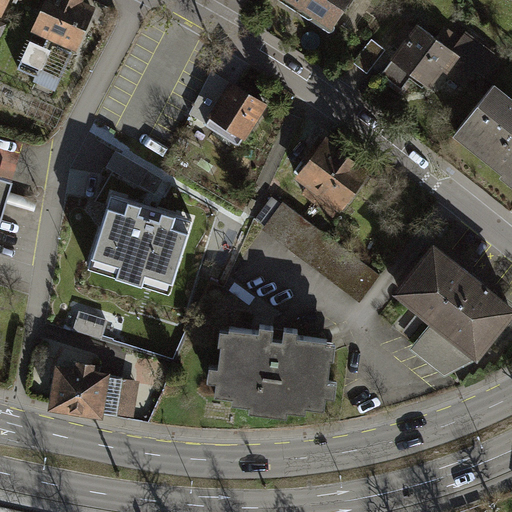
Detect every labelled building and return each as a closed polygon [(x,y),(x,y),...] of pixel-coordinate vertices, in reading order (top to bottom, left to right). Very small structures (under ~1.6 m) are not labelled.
[(89,7),(73,0),(45,0),(35,22),(46,27),(44,31),(33,26),(22,49),(61,67),(72,44),(61,38),(63,34),(74,39),(89,7)] [(285,0),(341,35),(362,0),(285,0)] [(460,48),(453,58),(431,39),(420,52),(402,36),(378,64),(401,84),(412,71),(444,98),(453,87),(474,105),(496,78),(460,48)] [(359,62),(373,70),(386,47),(372,39),(359,62)] [(241,89),(232,83),(206,123),(239,145),(265,104),(255,98),(259,91),(246,83),(241,89)] [(511,113),(490,94),(456,132),(511,182),(511,113)] [(361,181),(318,149),(292,182),(336,215),(361,181)] [(0,218),(11,180),(0,176),(0,218)] [(193,217),(113,192),(90,266),(170,291),(193,217)] [(261,230),(356,298),(374,273),(280,205),(261,230)] [(511,311),(428,245),(392,290),(437,326),(414,356),(442,377),(475,357),(511,311)] [(68,309),(64,327),(117,338),(121,319),(68,309)] [(229,327),(227,344),(221,343),(216,393),(233,395),(232,401),(250,403),(249,410),(286,414),(287,409),(305,411),(306,405),(324,407),(329,357),(324,357),(326,338),(297,335),(298,328),(284,327),(283,340),(272,339),(273,325),(259,324),(259,330),(229,327)] [(77,369),(59,366),(52,406),(101,414),(101,411),(116,414),(122,376),(92,371),(94,364),(78,362),(77,369)]
